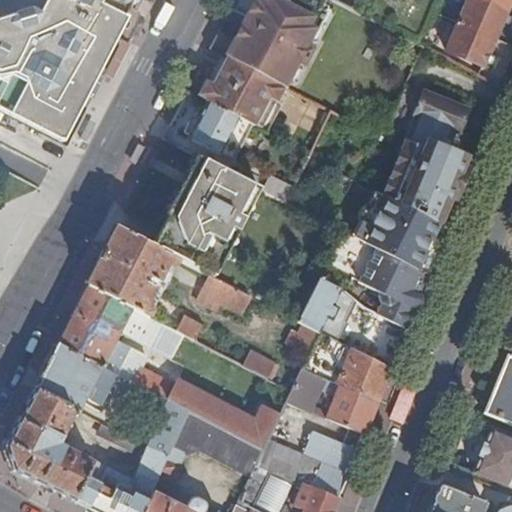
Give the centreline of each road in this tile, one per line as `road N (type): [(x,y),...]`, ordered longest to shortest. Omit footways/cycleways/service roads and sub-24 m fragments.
road 1 (residential): [(0,367),(190,0)]
road 2 (tertiary): [(511,194),(381,511)]
